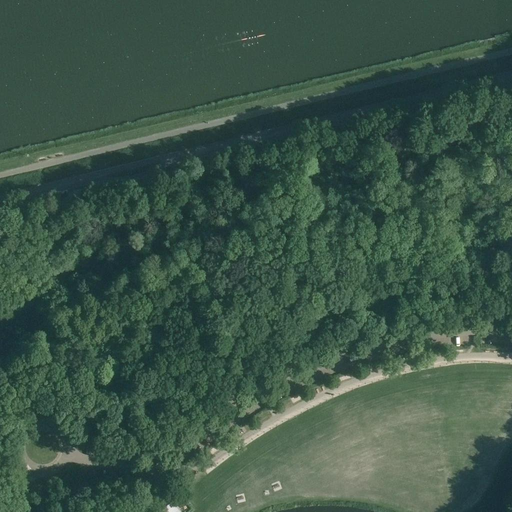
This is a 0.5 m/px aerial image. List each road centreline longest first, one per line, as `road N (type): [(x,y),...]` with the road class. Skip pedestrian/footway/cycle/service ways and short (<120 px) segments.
road 1 (unknown): [(0,426),(53,391),(144,387),(208,349),(284,320),(477,299),(511,304)]
road 2 (tertiary): [(0,200),(511,76)]
